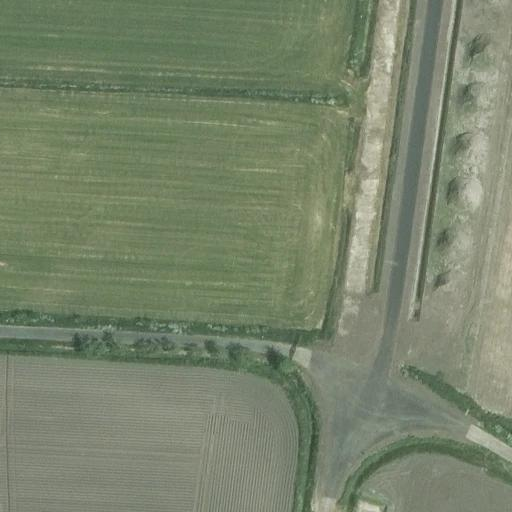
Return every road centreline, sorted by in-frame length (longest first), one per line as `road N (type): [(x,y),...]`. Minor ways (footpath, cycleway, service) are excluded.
road 1 (track): [(393,0),(339,369)]
road 2 (unclassified): [(451,421),(339,369),(327,504)]
road 3 (unclassified): [(327,504),(349,459),(374,437),(451,421)]
